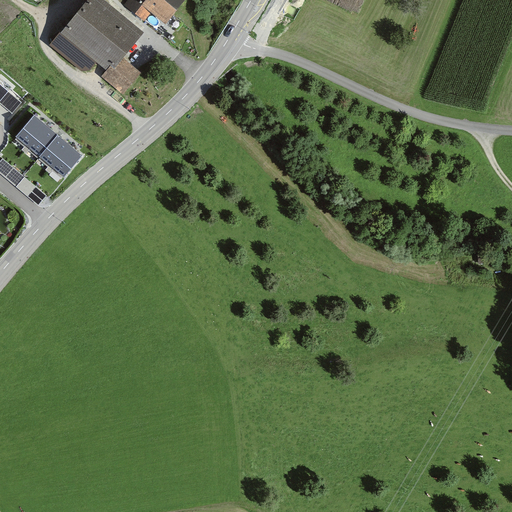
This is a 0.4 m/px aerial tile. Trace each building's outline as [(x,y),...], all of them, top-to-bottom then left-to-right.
[(146,74),(130,62),(151,34),(107,0),(97,0),(69,36),(114,71),(107,81),(128,97),(146,74)] [(192,2),(189,0),(133,0),(128,7),(148,23),(156,12),(174,26),(192,2)] [(0,100),(9,90),(0,83),(0,100)] [(11,93),(1,104),(12,114),(22,103),(11,93)] [(83,156),(34,114),(16,135),(65,177),(83,156)] [(47,195),(3,159),(0,162),(0,172),(39,204),(47,195)]
